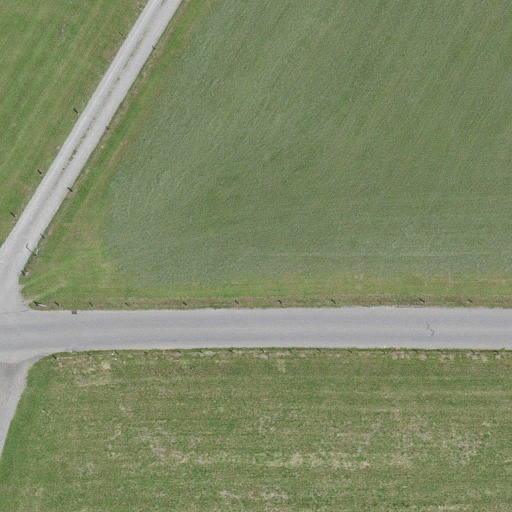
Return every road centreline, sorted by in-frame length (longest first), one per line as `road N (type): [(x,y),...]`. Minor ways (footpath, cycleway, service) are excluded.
road 1 (unclassified): [(511,332),(0,334)]
road 2 (track): [(167,0),(0,294)]
